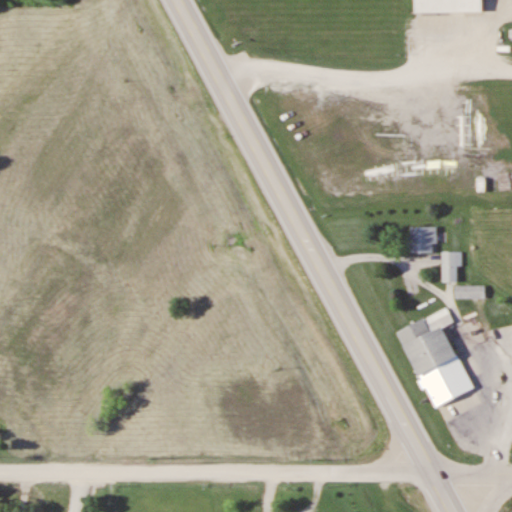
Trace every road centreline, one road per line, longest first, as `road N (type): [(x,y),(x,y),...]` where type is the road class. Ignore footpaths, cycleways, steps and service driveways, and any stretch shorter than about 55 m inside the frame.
road 1 (primary): [(452,511),(179,0)]
road 2 (residential): [(0,470),(511,474)]
road 3 (residential): [(511,75),(353,79),(268,71),(225,83)]
